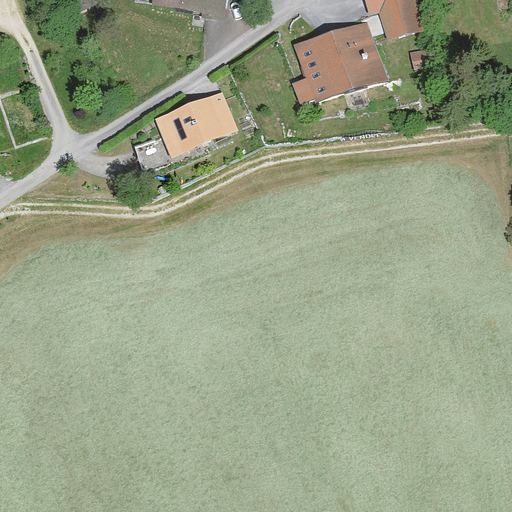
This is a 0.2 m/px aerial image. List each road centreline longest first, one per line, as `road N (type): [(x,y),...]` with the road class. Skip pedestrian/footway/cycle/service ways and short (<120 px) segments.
road 1 (track): [(0,210),(165,204),(258,164),(511,130)]
road 2 (unclassified): [(0,206),(310,0)]
